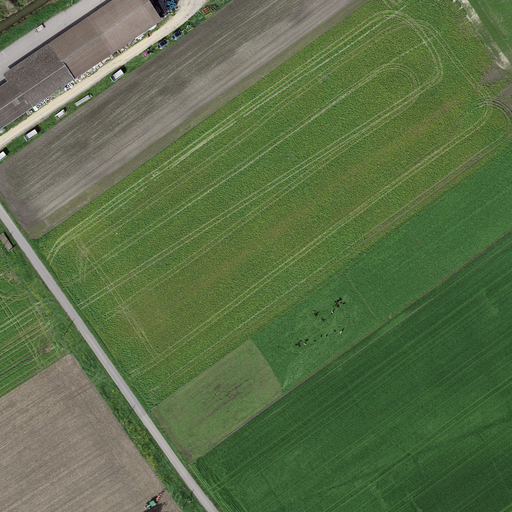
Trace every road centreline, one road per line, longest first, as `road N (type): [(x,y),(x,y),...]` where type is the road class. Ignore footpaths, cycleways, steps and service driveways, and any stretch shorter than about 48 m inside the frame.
road 1 (track): [(0,208),(212,511)]
road 2 (track): [(0,64),(102,0)]
